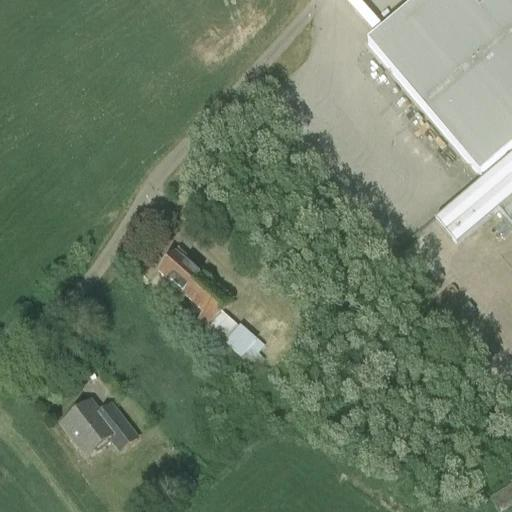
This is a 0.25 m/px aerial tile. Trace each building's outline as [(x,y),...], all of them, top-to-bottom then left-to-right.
[(152,0),(207,71),(272,21),(272,7),(266,0),(152,0)] [(511,0),(421,0),(367,46),(405,90),(482,183),(511,157),(511,0)] [(511,157),(482,183),(435,221),(457,248),(500,211),(511,224),(511,242),(507,247),(511,252),(511,157)] [(203,315),(197,322),(207,330),(230,305),(200,278),(204,275),(178,252),(157,275),(203,315)] [(256,343),(240,329),(224,346),(241,361),(256,343)] [(62,429),(86,460),(112,440),(122,453),(137,441),(116,415),(105,423),(91,406),(62,429)] [(184,475),(160,496),(164,500),(174,511),(175,511),(198,491),(184,475)]
